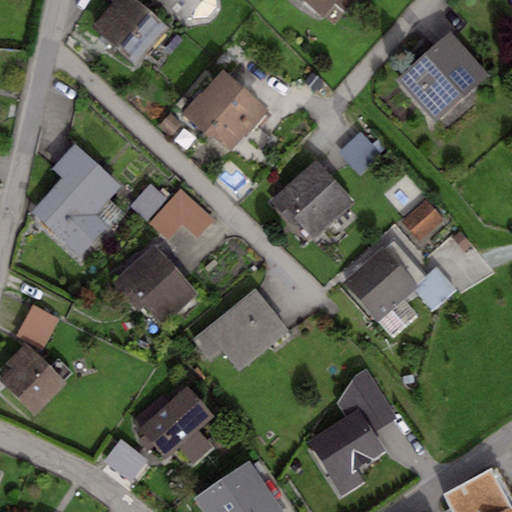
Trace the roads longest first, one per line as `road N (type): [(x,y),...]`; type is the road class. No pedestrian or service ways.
road 1 (residential): [(56,0),(0,243)]
road 2 (residential): [(0,436),(73,467),(133,511)]
road 3 (residential): [(511,436),(403,511)]
